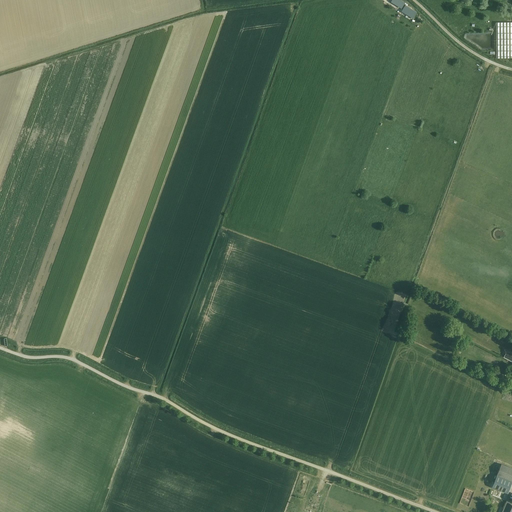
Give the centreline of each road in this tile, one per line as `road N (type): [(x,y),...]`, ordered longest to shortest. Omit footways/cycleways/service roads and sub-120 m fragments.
road 1 (unclassified): [(433,511),(206,428),(72,358),(0,348)]
road 2 (track): [(412,0),(466,48),(511,69)]
